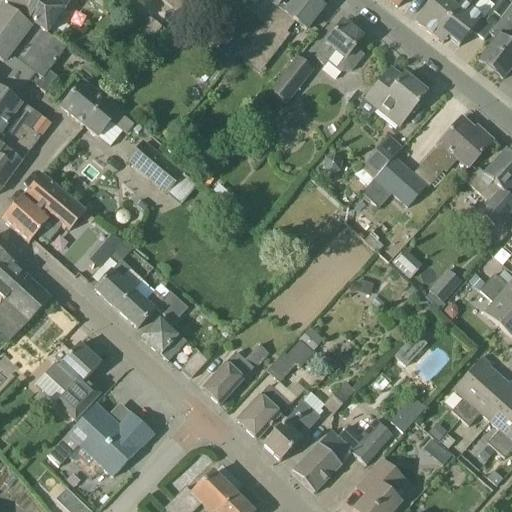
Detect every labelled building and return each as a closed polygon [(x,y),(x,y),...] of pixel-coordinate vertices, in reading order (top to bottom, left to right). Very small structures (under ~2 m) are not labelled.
[(28,21),(46,34),(71,0),(7,0),(4,4),(28,22),(28,21)] [(89,0),(102,9),(105,4),(134,25),(142,14),(123,0),(89,0)] [(158,0),(179,17),(191,0),(190,0),(158,0)] [(239,0),(240,1),(240,0),(259,0),(250,13),(246,10),(218,42),(221,45),(213,54),(225,63),(232,56),(235,58),(284,0),(239,0)] [(304,33),(323,9),(311,0),(284,0),(235,58),(259,77),(289,37),(286,34),(293,25),(304,33)] [(384,0),(397,9),(404,0),(384,0)] [(434,39),(465,0),(432,0),(414,23),(434,39)] [(480,0),(478,4),(473,0),(465,0),(434,39),(438,42),(443,36),(458,48),(471,33),(484,43),(511,6),(503,0),(499,0),(494,8),(482,0),(480,0)] [(502,82),(511,68),(511,51),(510,50),(511,46),(511,5),(511,6),(484,43),(490,47),(478,63),(502,82)] [(65,50),(58,45),(59,44),(46,34),(28,21),(28,22),(24,26),(1,8),(0,9),(0,63),(2,65),(0,67),(0,89),(15,100),(16,99),(17,99),(35,76),(40,79),(34,88),(45,95),(57,79),(48,72),(65,50)] [(354,49),(362,40),(342,24),(313,60),(323,68),(327,64),(341,76),(350,74),(364,57),(354,49)] [(286,102),(312,71),(299,60),(273,91),(286,102)] [(100,75),(85,64),(79,72),(94,83),(100,75)] [(382,119),(405,137),(434,101),(411,83),(409,85),(397,76),(385,91),(371,109),(365,115),(378,125),(382,119)] [(97,139),(110,124),(126,137),(136,124),(120,110),(118,113),(82,83),(61,109),(97,139)] [(13,103),(15,100),(0,89),(0,191),(50,126),(22,105),(19,108),(13,103)] [(492,143),(480,132),(477,135),(461,120),(434,150),(435,151),(412,176),(402,167),(401,168),(393,162),(403,151),(402,150),(382,172),(387,177),(391,180),(382,190),(389,197),(385,201),(402,217),(426,190),(427,191),(443,173),(446,176),(456,164),(465,172),(492,143)] [(367,189),(382,172),(402,150),(389,139),(354,178),(367,189)] [(218,151),(206,142),(199,151),(210,161),(218,151)] [(183,177),(142,143),(126,163),(166,197),(167,195),(181,207),(196,189),(183,178),(183,177)] [(247,155),(257,163),(265,154),(255,146),(247,155)] [(511,202),(505,197),(511,189),(511,157),(505,152),(483,176),(477,170),(464,183),(486,204),(476,214),(496,232),(511,213),(511,202)] [(340,174),(342,164),(335,157),(324,160),(322,170),(329,178),(340,174)] [(92,223),(56,190),(41,177),(1,222),(28,246),(37,236),(47,244),(61,228),(69,234),(81,220),(89,227),(92,223)] [(380,241),(372,235),(363,244),(376,256),(382,249),(377,244),(380,241)] [(115,311),(141,282),(120,264),(131,251),(123,244),(91,280),(99,286),(94,291),(115,311)] [(37,315),(51,301),(0,254),(0,352),(5,348),(37,315)] [(428,293),(431,295),(443,306),(462,285),(447,272),(428,293)] [(511,281),(506,288),(503,286),(505,285),(494,275),(486,285),(511,308),(511,281)] [(478,293),(485,286),(474,277),(468,284),(470,286),(478,293)] [(137,331),(154,312),(172,328),(187,311),(159,287),(153,294),(141,283),(142,283),(141,282),(115,311),(137,331)] [(355,295),(369,299),(372,287),(359,283),(355,295)] [(511,340),(511,308),(486,285),(485,286),(478,293),(478,294),(491,305),(482,315),(511,340)] [(452,322),(457,316),(456,309),(451,304),(443,313),(452,322)] [(167,364),(173,359),(184,346),(159,323),(142,341),(159,357),(167,364)] [(279,386),(295,369),(299,372),(313,356),(312,355),(323,343),(313,334),(315,332),(312,330),(311,331),(310,331),(298,343),(299,344),(286,359),(283,356),(266,375),(279,386)] [(405,369),(426,346),(414,336),(413,335),(392,358),(405,369)] [(85,382),(99,367),(78,347),(58,368),(55,366),(45,377),(65,395),(54,407),(73,424),(99,396),(85,382)] [(219,408),(233,393),(252,373),(253,373),(268,356),(259,348),(244,365),(235,356),(202,391),(219,408)] [(191,381),(204,366),(207,363),(197,354),(198,353),(195,350),(191,355),(193,358),(181,371),(191,381)] [(459,422),(498,378),(480,362),(451,394),(461,402),(451,414),(459,422)] [(488,426),(511,398),(511,390),(498,378),(459,422),(468,430),(478,418),(488,426)] [(332,418),(355,394),(345,385),(323,409),(332,418)] [(296,402),(279,386),(273,392),(269,388),(236,423),(256,442),(270,428),(296,402)] [(495,454),(511,435),(511,398),(488,426),(497,434),(487,446),(495,454)] [(402,436),(425,411),(412,400),(390,424),(402,436)] [(319,421),(318,419),(302,405),(262,448),(279,464),(319,421)] [(46,458),(88,498),(100,484),(83,468),(91,459),(113,479),(152,438),(130,418),(119,430),(94,407),(46,458)] [(291,475),(313,496),(327,481),(351,457),(353,458),(381,428),(376,423),(359,440),(348,429),(338,439),(332,433),(305,461),(291,475)] [(446,435),(436,425),(428,435),(438,444),(446,435)] [(353,458),(365,469),(392,439),(381,428),(353,458)] [(511,435),(495,454),(504,461),(511,451),(511,435)] [(493,455),(494,454),(488,449),(479,458),(485,464),(485,463),(493,455)] [(441,451),(433,460),(442,468),(450,458),(441,451)] [(392,511),(399,505),(391,497),(405,482),(381,461),(354,492),(364,501),(353,511),(392,511)] [(486,480),(496,489),(502,482),(493,473),(486,480)] [(204,511),(217,511),(233,496),(212,475),(191,495),(185,489),(164,511),(195,511),(200,507),(204,511)] [(72,511),(78,506),(58,488),(43,504),(51,511),(72,511)] [(249,511),(233,496),(217,511),(249,511)]
